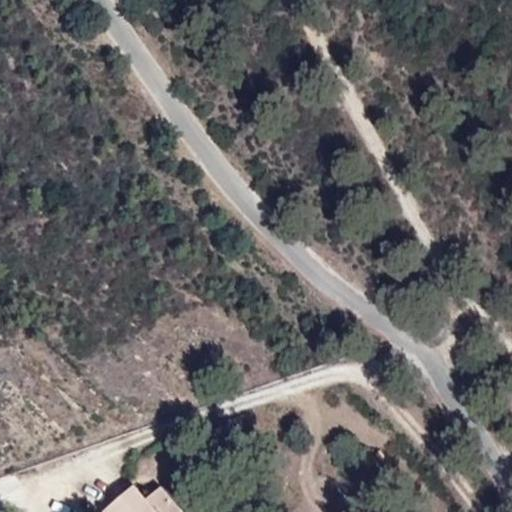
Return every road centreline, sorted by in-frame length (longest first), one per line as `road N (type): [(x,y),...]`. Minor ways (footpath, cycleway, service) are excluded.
road 1 (unclassified): [(97,0),(259,216),(326,280),(425,349),(511,493)]
road 2 (track): [(511,369),(304,0)]
